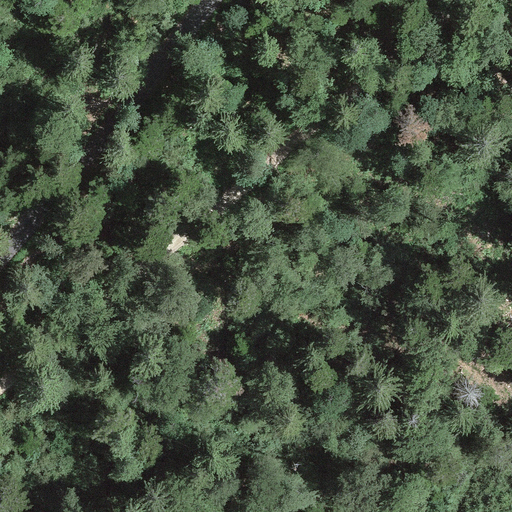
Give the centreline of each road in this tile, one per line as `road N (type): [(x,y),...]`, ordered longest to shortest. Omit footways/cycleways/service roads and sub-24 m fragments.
road 1 (track): [(0,389),(426,28),(440,0)]
road 2 (unclassified): [(214,0),(0,259)]
